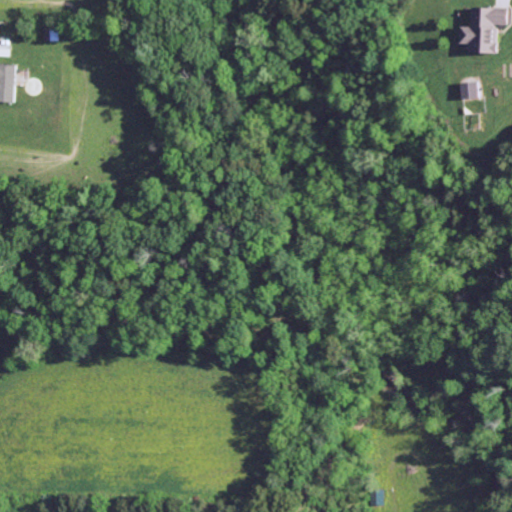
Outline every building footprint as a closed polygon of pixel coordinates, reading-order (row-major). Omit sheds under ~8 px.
[(471,5),(470,25),(460,25),(460,42),(469,42),(469,52),(498,53),(498,26),(495,26),(495,23),(507,23),(508,6),(471,5)] [(46,27),(46,40),(62,40),(62,26),(46,27)] [(0,47),(0,55),(12,56),(13,48),(0,47)] [(0,78),(1,79),(0,101),(18,102),(20,65),(1,64),(0,65),(0,78)] [(461,81),(462,99),(481,97),(479,80),(461,81)] [(386,506),(387,491),(371,491),(371,506),(386,506)]
